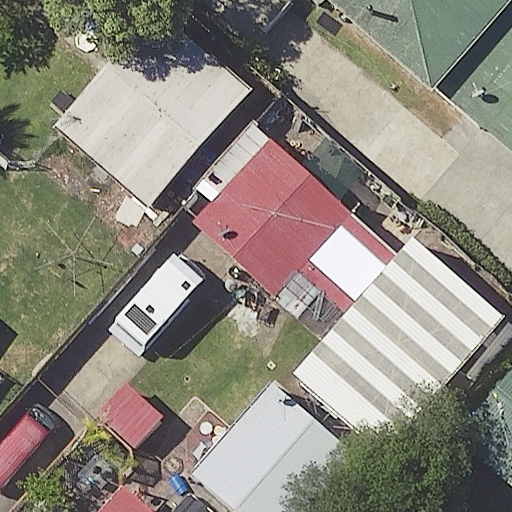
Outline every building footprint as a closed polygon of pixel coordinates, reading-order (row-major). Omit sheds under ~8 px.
[(511,10),(511,0),(310,0),(432,104),(511,10)] [(60,131),(151,209),(247,97),(156,19),(60,131)] [(407,257),(272,142),(192,235),(326,350),(407,257)] [(511,379),(459,441),(511,486),(511,379)] [(317,511),(362,461),(274,386),(194,478),(233,511),(317,511)] [(144,511),(124,494),(108,511),(144,511)]
